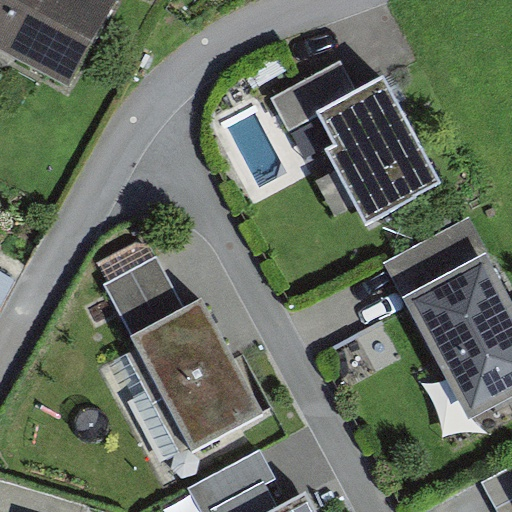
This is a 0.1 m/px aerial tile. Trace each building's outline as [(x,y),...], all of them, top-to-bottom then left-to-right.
[(113,11),(93,0),(0,0),(0,47),(69,87),(113,11)] [(294,134),(313,124),(365,228),(451,185),(401,84),(361,104),(342,67),(276,100),(294,134)] [(464,230),(391,271),(399,285),(407,299),(480,258),(464,230)] [(187,474),(268,430),(206,318),(187,328),(167,292),(155,271),(103,299),(133,353),(124,358),(187,474)] [(511,319),(487,272),(411,311),(470,425),(511,402),(511,319)] [(511,465),(486,475),(495,499),(511,492),(511,465)] [(281,472),(213,507),(215,511),(275,511),(296,501),(288,484),(281,472)]
